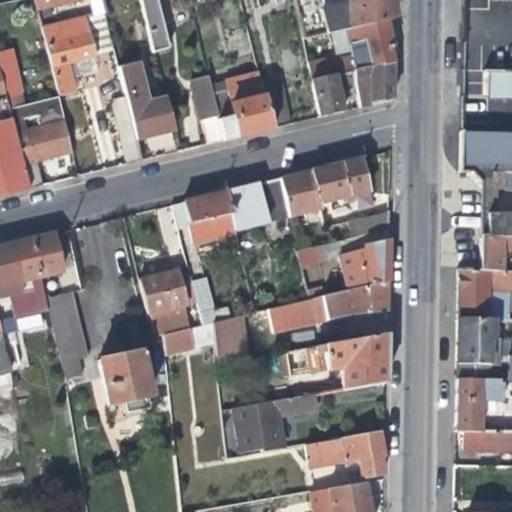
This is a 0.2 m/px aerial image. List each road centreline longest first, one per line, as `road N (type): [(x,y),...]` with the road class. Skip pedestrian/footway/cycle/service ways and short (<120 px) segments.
road 1 (residential): [(0,220),(396,125),(417,127)]
road 2 (secondary): [(413,511),(417,127)]
road 3 (secondary): [(417,127),(418,0)]
